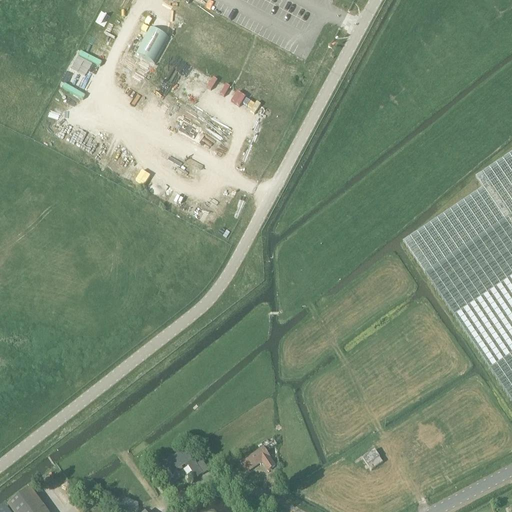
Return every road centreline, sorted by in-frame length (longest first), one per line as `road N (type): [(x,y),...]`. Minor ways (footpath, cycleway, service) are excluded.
road 1 (unclassified): [(378,0),(214,296),(0,466)]
road 2 (unknown): [(137,0),(113,40),(107,80),(120,116),(267,206)]
